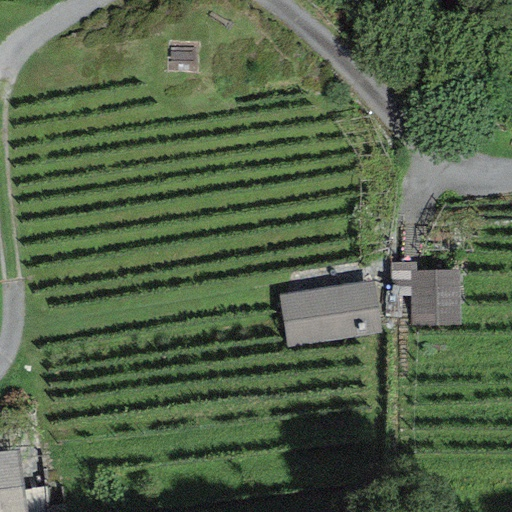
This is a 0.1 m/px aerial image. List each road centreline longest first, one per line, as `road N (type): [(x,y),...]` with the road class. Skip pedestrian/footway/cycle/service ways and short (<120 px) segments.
road 1 (track): [(511,175),(444,162),(271,0)]
road 2 (track): [(0,198),(12,342),(0,366)]
road 3 (track): [(90,0),(28,37),(0,80)]
